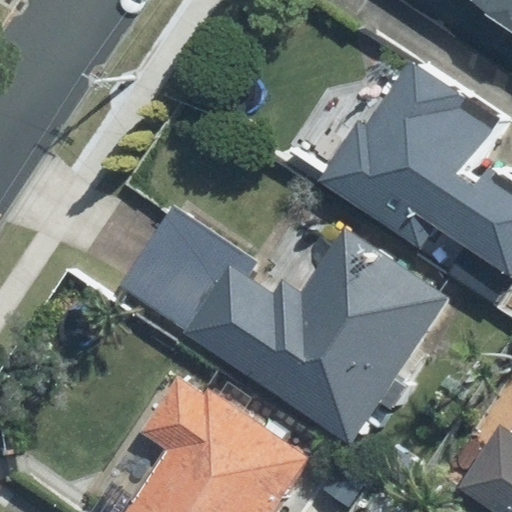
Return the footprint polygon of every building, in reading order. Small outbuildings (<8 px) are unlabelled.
[(366,120),(330,175),(428,241),(443,218),(511,263),(511,170),(501,164),(485,186),(464,172),(502,114),(420,59),(375,126),(366,120)] [(453,296),(352,229),(310,293),(290,280),(281,293),(251,273),(258,262),(178,208),(128,284),(359,437),(453,296)] [(178,445),(133,511),(275,511),(314,455),(214,388),(211,392),(187,376),(151,428),(178,445)] [(511,424),(473,483),(511,509),(511,424)] [(416,511),(387,492),(373,511),(416,511)]
